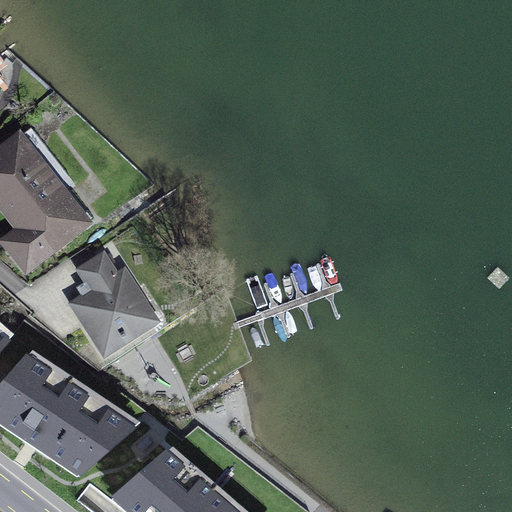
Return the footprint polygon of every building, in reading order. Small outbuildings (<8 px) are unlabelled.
[(94,221),(20,128),(0,144),(0,209),(14,228),(0,239),(0,241),(26,274),(94,221)] [(89,289),(68,302),(104,358),(161,321),(126,266),(118,271),(104,249),(75,268),(89,289)] [(0,326),(0,348),(11,336),(0,326)] [(27,350),(0,381),(0,419),(80,474),(137,423),(27,350)] [(243,511),(166,445),(111,494),(131,511),(243,511)]
